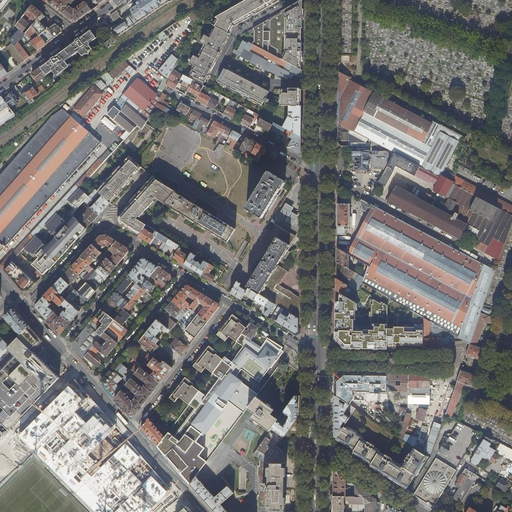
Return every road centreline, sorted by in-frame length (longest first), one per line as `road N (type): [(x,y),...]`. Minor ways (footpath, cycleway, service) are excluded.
road 1 (unknown): [(0,262),(102,148),(103,104),(177,36)]
road 2 (primary): [(315,358),(319,173)]
road 3 (residential): [(166,89),(319,173)]
road 4 (primary): [(319,173),(321,0)]
road 5 (residential): [(229,304),(130,430)]
road 6 (residential): [(25,306),(102,224),(140,247)]
road 7 (unclassified): [(315,358),(463,362)]
road 8 (unknown): [(318,238),(448,307)]
road 9 (residential): [(183,274),(93,388)]
road 10 (residential): [(58,348),(140,247)]
road 11 (residential): [(419,508),(314,451)]
